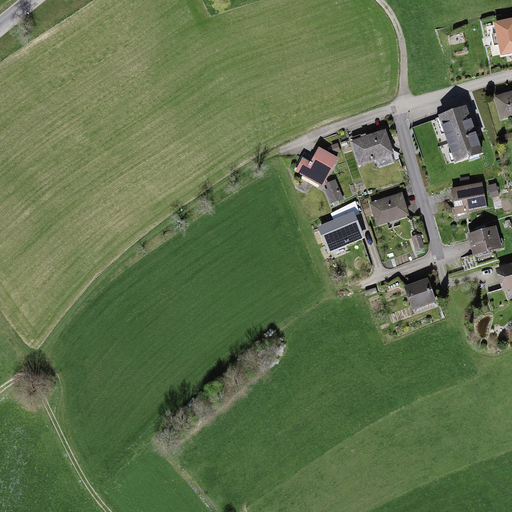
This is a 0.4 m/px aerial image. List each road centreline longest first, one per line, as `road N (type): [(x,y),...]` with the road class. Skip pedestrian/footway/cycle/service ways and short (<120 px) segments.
road 1 (track): [(11,381),(57,324),(153,235),(280,151)]
road 2 (track): [(11,381),(32,380),(82,478),(110,511)]
road 3 (residential): [(437,254),(401,106)]
road 4 (residential): [(401,106),(280,151)]
